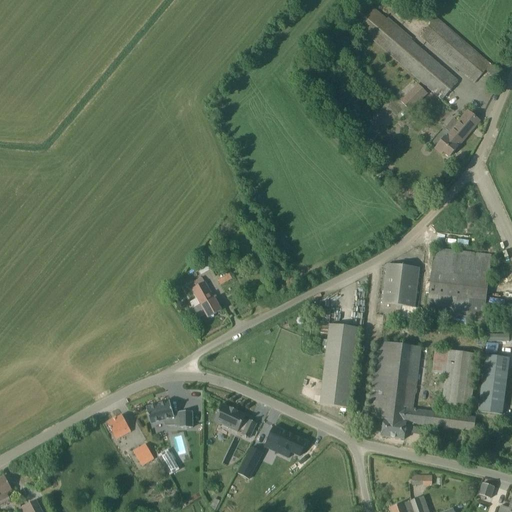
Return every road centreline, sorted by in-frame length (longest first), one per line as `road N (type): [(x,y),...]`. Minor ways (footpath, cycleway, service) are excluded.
road 1 (unclassified): [(176,375),(193,355),(420,230),(479,158),(511,74)]
road 2 (unclassified): [(0,462),(146,381),(176,375)]
road 3 (unclassified): [(176,375),(208,377),(355,437)]
road 4 (unclassified): [(355,437),(511,479)]
